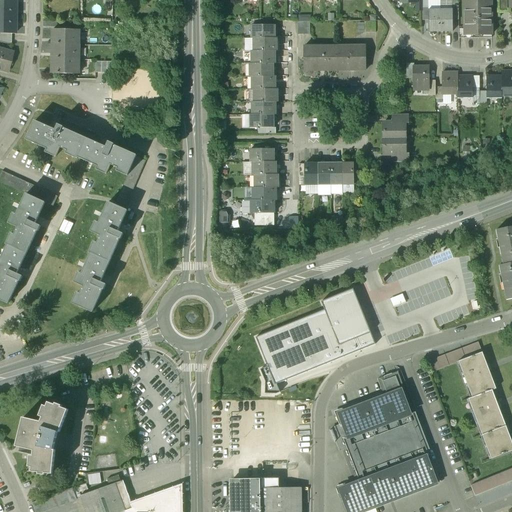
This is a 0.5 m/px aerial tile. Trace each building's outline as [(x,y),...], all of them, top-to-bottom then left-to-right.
[(15,0),(0,0),(0,10),(15,10),(15,0)] [(451,0),(440,0),(440,11),(452,11),(451,0)] [(507,12),(506,0),(497,0),(498,12),(507,12)] [(491,1),(464,1),(464,27),(464,32),(464,35),(492,35),(491,1)] [(15,10),(0,10),(0,22),(15,22),(15,10)] [(441,32),(440,11),(429,11),(428,11),(428,21),(429,32),(441,32)] [(453,20),(453,11),(452,11),(440,11),(441,32),(453,32),(453,20)] [(15,22),(0,22),(0,34),(11,35),(14,35),(15,22)] [(310,35),(310,22),(297,22),(298,35),(310,35)] [(375,22),(364,22),(364,33),(375,33),(375,22)] [(254,25),(251,26),(251,39),(253,39),(254,39),(275,38),(275,25),(254,25)] [(464,32),(464,27),(458,27),(459,38),(492,38),(492,35),(464,35),(464,32)] [(79,30),(53,30),(52,45),(79,45),(79,30)] [(11,35),(0,34),(0,42),(11,44),(11,35)] [(275,38),(254,39),(254,52),(275,51),(277,51),(277,38),(275,38)] [(79,45),(52,45),(52,59),(78,59),(79,45)] [(359,52),(359,46),(338,47),(338,71),(366,70),(366,52),(359,52)] [(338,47),(304,47),(304,71),(338,71),(338,47)] [(0,70),(7,72),(12,53),(0,49),(0,70)] [(254,52),(252,52),(252,64),(273,64),(275,64),(275,51),(254,52)] [(78,59),(52,59),(52,74),(78,74),(78,59)] [(252,64),(250,64),(250,77),(252,77),(273,77),(273,64),(252,64)] [(429,81),(429,67),(414,67),(413,67),(413,79),(413,91),(428,90),(429,90),(429,81)] [(511,96),(511,72),(501,72),(501,77),(502,96),(511,96)] [(457,73),(442,73),(442,87),(442,94),(443,94),(458,94),(457,77),(457,73)] [(275,90),(275,77),(273,77),(252,77),(252,90),(254,90),(275,90)] [(472,88),(472,77),(457,77),(458,94),(458,98),(472,98),(472,88)] [(502,96),(501,77),(486,77),(486,92),(486,98),(502,98),(502,96)] [(275,90),(254,90),(254,103),(275,103),(277,103),(277,90),(275,90)] [(254,103),(252,103),(252,115),(273,115),(275,115),(275,103),(254,103)] [(273,128),(273,115),(252,115),(250,115),(250,128),(258,128),(258,129),(259,129),(259,128),(273,128)] [(408,124),(408,115),(393,115),(393,123),(393,124),(404,124),(408,124)] [(136,156),(113,146),(114,145),(109,142),(106,148),(62,128),(63,128),(58,125),(56,131),(34,121),(26,140),(27,140),(28,137),(38,141),(36,144),(57,153),(59,147),(78,156),(79,154),(88,159),(87,162),(107,170),(110,164),(128,173),(135,157),(136,156)] [(404,138),(404,124),(393,124),(393,123),(383,123),(384,133),(385,133),(385,138),(404,138)] [(404,154),(404,138),(385,138),(385,145),(384,146),(384,155),(393,155),(393,154),(404,154)] [(274,162),(274,149),(250,149),(250,163),(252,163),(252,162),(274,162)] [(404,154),(393,154),(393,155),(393,163),(408,163),(408,154),(407,154),(404,154)] [(128,173),(115,202),(126,207),(146,162),(135,157),(128,173)] [(274,162),(252,162),(252,163),(253,175),(255,175),(276,175),(276,162),(274,162)] [(354,164),(354,163),(342,164),(342,185),(354,185),(354,177),(354,164)] [(318,164),(305,164),(305,178),(305,185),(318,185),(318,164)] [(331,185),(331,164),(318,164),(318,185),(331,185)] [(342,185),(342,164),(331,164),(331,185),(342,185)] [(57,197),(2,171),(0,174),(0,182),(26,194),(45,203),(52,207),(57,197)] [(276,175),(255,175),(255,188),(276,188),(278,188),(278,175),(276,175)] [(276,188),(255,188),(253,188),(253,201),(274,201),(276,201),(276,188)] [(45,203),(26,194),(16,215),(13,214),(9,223),(18,228),(14,235),(11,234),(6,244),(8,245),(26,253),(37,231),(38,231),(40,226),(35,224),(45,203)] [(274,201),(253,201),(251,201),(251,214),(253,214),(255,214),(274,214),(274,201)] [(127,211),(111,204),(106,214),(104,213),(95,233),(101,236),(93,254),(94,255),(89,265),(86,263),(77,284),(84,286),(75,305),(92,312),(102,290),(103,290),(105,285),(100,283),(119,239),(120,240),(123,234),(117,232),(127,211)] [(274,225),(274,214),(255,214),(255,225),(274,225)] [(511,226),(496,230),(503,264),(511,262),(511,226)] [(8,245),(0,261),(0,300),(8,304),(18,281),(19,282),(22,277),(16,274),(26,253),(8,245)] [(511,262),(503,264),(500,265),(506,300),(511,298),(511,262)] [(360,307),(356,308),(349,291),(348,291),(321,302),(324,310),(256,338),(267,367),(260,370),(265,381),(265,394),(276,394),(279,393),(277,384),(375,344),(360,307)] [(390,300),(393,308),(405,303),(402,295),(390,300)] [(478,342),(433,359),(437,370),(458,362),(482,353),(478,342)] [(482,353),(458,362),(472,398),(492,390),(495,389),(482,353)] [(433,359),(428,361),(432,372),(437,370),(433,359)] [(350,511),(434,480),(395,377),(382,382),(387,396),(339,414),(342,422),(347,437),(343,439),(346,447),(359,481),(354,482),(355,484),(340,489),(348,511),(350,511)] [(472,398),(468,399),(491,459),(511,451),(511,443),(492,390),(472,398)] [(47,407),(44,406),(39,416),(43,418),(41,422),(23,418),(16,447),(34,451),(33,456),(30,456),(29,467),(32,468),(32,472),(39,473),(39,475),(45,475),(45,474),(53,474),(55,451),(53,450),(58,432),(59,433),(68,410),(61,408),(62,406),(56,404),(55,405),(48,403),(47,407)] [(339,450),(346,447),(343,439),(347,437),(342,422),(330,427),(339,450)] [(511,468),(471,486),(475,496),(511,480),(511,468)] [(115,470),(90,474),(92,484),(108,481),(107,475),(116,473),(115,470)] [(261,479),(233,479),(233,488),(232,488),(232,511),(234,511),(234,509),(261,509),(261,511),(301,511),(301,488),(261,488),(261,479)] [(81,496),(80,496),(81,498),(86,511),(180,511),(181,486),(155,495),(155,503),(131,503),(123,481),(81,496)] [(86,484),(78,487),(78,488),(80,493),(88,490),(86,484)] [(72,488),(65,491),(70,503),(77,500),(76,500),(73,490),(72,488)] [(78,488),(73,490),(76,500),(81,498),(80,496),(81,496),(80,493),(78,488)] [(65,491),(32,503),(34,511),(45,511),(70,503),(65,491)]
